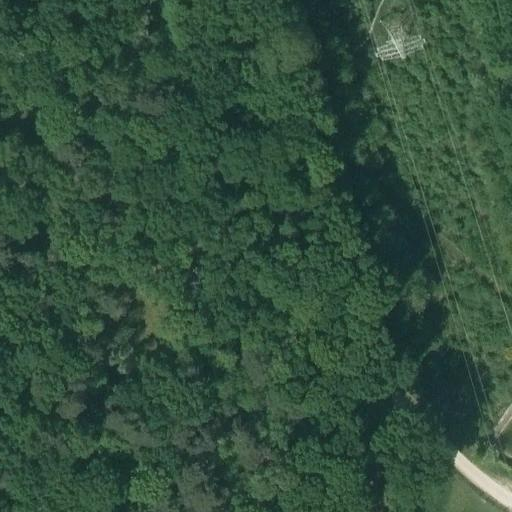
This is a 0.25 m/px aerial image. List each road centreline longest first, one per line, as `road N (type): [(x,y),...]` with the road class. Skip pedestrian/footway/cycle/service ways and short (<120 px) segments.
road 1 (track): [(309,321),(392,394),(439,450),(511,506)]
road 2 (track): [(185,206),(0,45)]
road 3 (track): [(309,321),(185,206)]
